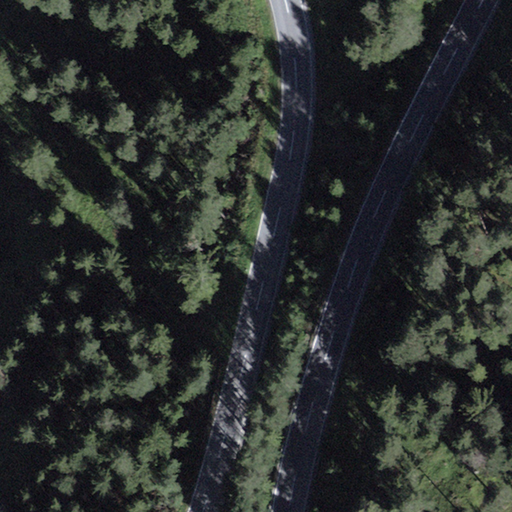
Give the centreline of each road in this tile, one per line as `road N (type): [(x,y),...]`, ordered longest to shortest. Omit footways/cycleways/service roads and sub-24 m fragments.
road 1 (primary): [(478,0),(410,128),(356,256),(287,511)]
road 2 (primary): [(202,511),(281,205),(297,87),(283,0)]
